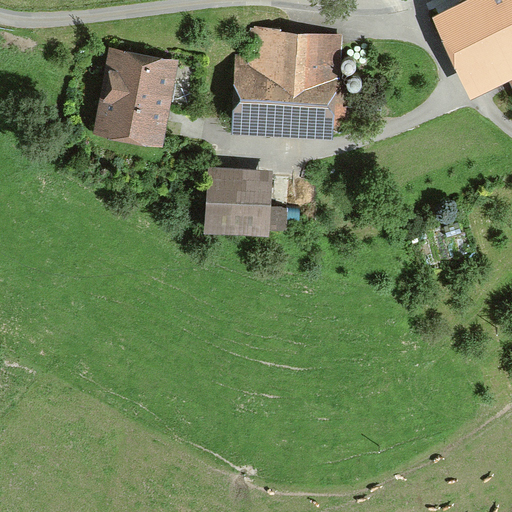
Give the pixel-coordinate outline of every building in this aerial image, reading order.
[(511,0),(470,0),(466,2),(497,68),(502,65),(511,87),(511,0)] [(341,34),(250,28),(248,55),(236,54),(230,135),(334,142),(341,34)] [(178,61),(109,50),(95,137),(164,148),(178,61)] [(461,117),(396,140),(413,188),(435,180),(438,187),(497,165),(478,115),(462,120),(461,117)] [(274,172),(209,168),(205,236),(269,240),(270,232),(287,233),(288,208),(272,207),(274,172)]
